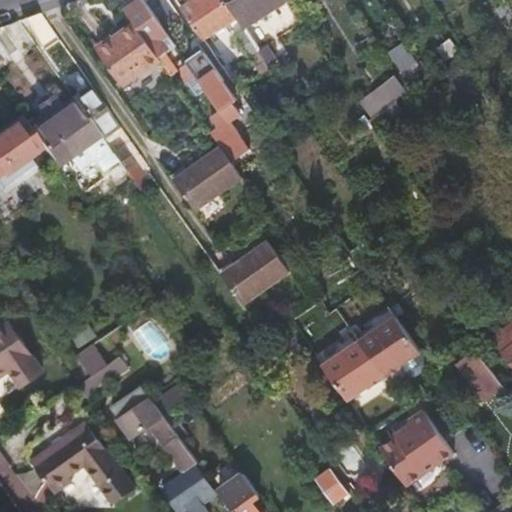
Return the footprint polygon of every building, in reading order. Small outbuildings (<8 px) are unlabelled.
[(145,1),(144,0),(137,0),(125,9),(136,25),(161,60),(168,70),(174,66),(166,53),(168,52),(161,41),(169,35),(165,29),(145,1)] [(181,18),(167,0),(147,0),(145,1),(165,29),(181,18)] [(175,0),(204,42),(239,19),(226,0),(175,0)] [(245,28),(289,0),(226,0),(239,19),(245,28)] [(57,41),(38,14),(25,18),(46,48),(57,41)] [(35,45),(17,21),(1,27),(22,55),(35,45)] [(161,60),(136,25),(114,40),(139,76),(161,60)] [(447,62),(460,52),(451,39),(439,49),(447,62)] [(139,76),(114,40),(98,52),(123,87),(139,76)] [(0,71),(14,61),(0,41),(0,71)] [(447,62),(439,49),(439,50),(447,62)] [(205,53),(189,64),(198,76),(208,90),(223,112),(231,123),(242,116),(232,104),(236,101),(223,82),(224,81),(205,53)] [(428,77),(439,68),(435,63),(424,71),(428,77)] [(198,76),(189,64),(182,70),(184,80),(187,84),(198,76)] [(174,66),(168,70),(173,76),(179,72),(174,66)] [(198,76),(187,84),(197,98),(208,90),(198,76)] [(396,80),(364,104),(374,116),(405,91),(396,80)] [(99,136),(116,124),(88,84),(71,96),(97,133),(99,136)] [(56,164),(97,133),(71,96),(57,107),(50,96),(38,105),(45,115),(30,127),(43,146),(52,159),(56,164)] [(223,148),(240,136),(231,123),(223,112),(212,120),(219,130),(213,135),(223,148)] [(43,146),(30,127),(22,115),(8,126),(0,131),(31,175),(38,169),(29,156),(43,146)] [(0,182),(7,192),(31,175),(0,131),(0,182)] [(223,149),(234,164),(251,152),(240,136),(223,148),(223,149)] [(38,169),(52,159),(43,146),(29,156),(38,169)] [(112,153),(123,169),(132,163),(120,147),(112,153)] [(223,196),(245,180),(234,164),(223,149),(200,165),(223,196)] [(112,153),(111,152),(103,158),(110,168),(112,167),(117,174),(123,169),(112,153)] [(123,169),(141,194),(149,188),(132,163),(123,169)] [(199,213),(223,196),(200,165),(176,181),(199,213)] [(455,176),(449,167),(421,187),(428,196),(455,176)] [(261,251),(282,282),(293,274),(271,244),(261,251)] [(246,307),(282,282),(261,251),(224,276),(246,307)] [(396,317),(388,306),(368,321),(371,325),(356,336),(360,341),(396,317)] [(420,351),(396,317),(360,341),(366,349),(383,373),(397,363),(399,366),(400,365),(420,351)] [(15,326),(21,336),(26,333),(19,323),(15,326)] [(45,372),(21,336),(15,326),(14,324),(0,332),(0,378),(13,370),(24,386),(45,372)] [(511,363),(511,324),(493,338),(511,363)] [(360,341),(356,336),(339,348),(336,343),(316,357),(323,367),(359,342),(360,341)] [(366,349),(360,341),(359,342),(323,367),(348,402),(367,388),(368,388),(366,385),(382,374),(366,349)] [(110,365),(95,345),(79,356),(81,359),(94,377),(110,365)] [(427,369),(429,363),(420,351),(400,365),(401,367),(408,377),(413,378),(427,369)] [(476,351),(458,365),(485,400),(503,387),(476,351)] [(131,366),(123,356),(110,365),(94,377),(82,385),(88,393),(117,373),(118,375),(131,366)] [(94,377),(81,359),(70,367),(80,382),(82,385),(94,377)] [(401,367),(400,365),(399,366),(397,363),(383,373),(386,377),(401,367)] [(385,378),(382,374),(366,385),(368,388),(367,388),(368,390),(385,378)] [(196,464),(199,462),(179,434),(177,431),(167,417),(144,386),(113,408),(133,437),(150,425),(150,426),(152,425),(181,467),(185,472),(196,464)] [(333,409),(323,416),(331,427),(330,427),(333,431),(343,423),(333,409)] [(407,487),(447,459),(416,417),(410,421),(412,423),(395,435),(397,438),(381,449),(407,487)] [(87,419),(65,435),(69,440),(36,465),(54,490),(72,477),(69,473),(85,461),(113,501),(135,485),(121,467),(87,419)] [(150,425),(133,437),(144,452),(157,443),(176,470),(181,467),(152,425),(150,426),(150,425)] [(69,440),(65,435),(32,459),(36,465),(69,440)] [(218,495),(196,464),(185,472),(162,489),(178,511),(182,511),(188,508),(190,511),(191,511),(209,511),(204,504),(218,495)] [(317,481),(334,505),(348,495),(331,471),(317,481)] [(257,499),(260,497),(244,474),(241,476),(257,499)] [(260,511),(253,502),(257,499),(241,476),(220,491),(234,511),(260,511)]
